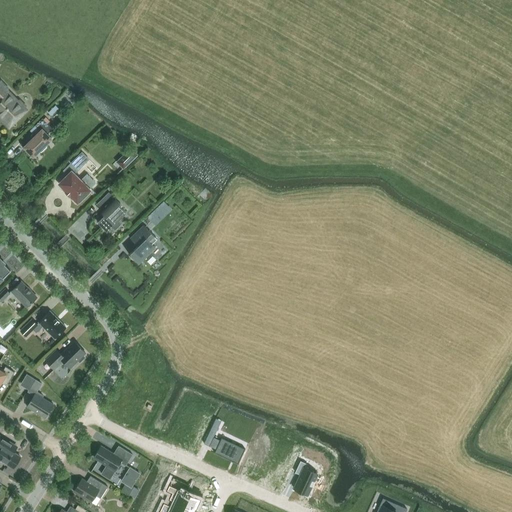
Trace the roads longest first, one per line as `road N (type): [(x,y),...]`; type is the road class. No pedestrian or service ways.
road 1 (unclassified): [(86,415),(114,368),(111,327),(0,211)]
road 2 (residential): [(86,415),(230,479)]
